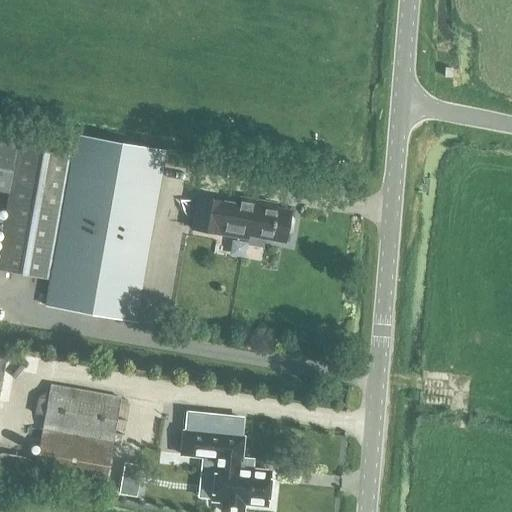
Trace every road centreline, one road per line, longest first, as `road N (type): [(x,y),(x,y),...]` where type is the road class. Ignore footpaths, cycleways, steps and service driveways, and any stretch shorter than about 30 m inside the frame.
road 1 (unclassified): [(366,511),(401,106)]
road 2 (unknown): [(373,434),(55,372),(37,377),(0,421)]
